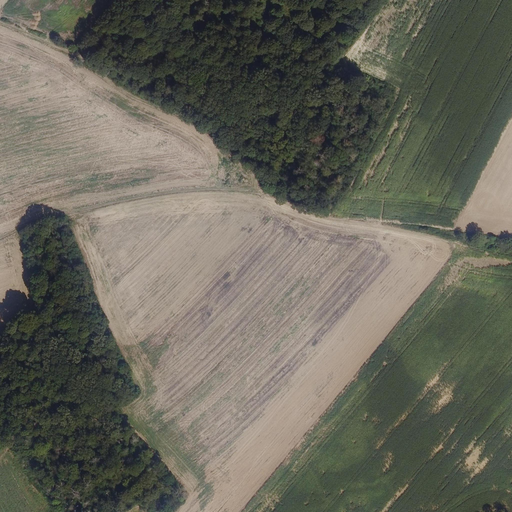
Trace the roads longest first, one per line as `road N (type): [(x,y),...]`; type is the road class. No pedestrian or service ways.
road 1 (track): [(276,197),(195,339),(133,401),(0,445)]
road 2 (track): [(0,22),(77,56),(132,97),(200,124),(260,186)]
road 3 (track): [(0,236),(113,202),(260,186)]
road 4 (track): [(260,186),(320,213),(446,227)]
